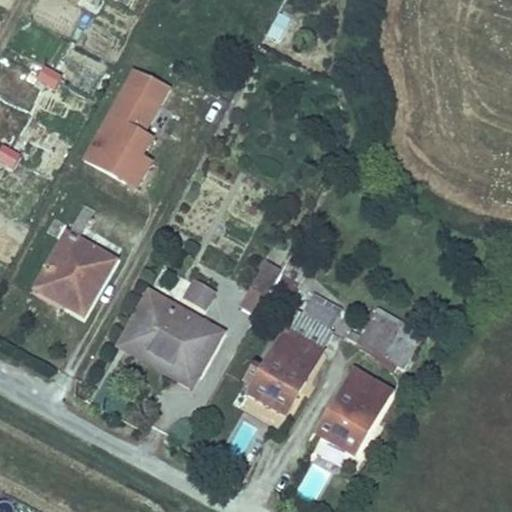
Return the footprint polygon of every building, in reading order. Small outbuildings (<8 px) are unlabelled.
[(280,41),(290,23),(278,17),(269,35),(280,41)] [(147,131),(172,86),(137,66),(83,161),(139,192),(157,159),(144,152),(154,135),(147,131)] [(45,67),(35,81),(53,94),(63,79),(45,67)] [(0,166),(12,173),(20,156),(1,147),(0,149),(0,166)] [(94,214),(85,209),(83,213),(92,218),(94,214)] [(84,317),(115,263),(78,242),(92,218),(83,213),(69,237),(68,236),(41,281),(68,297),(62,306),(84,317)] [(0,278),(4,280),(10,258),(0,255),(0,278)] [(267,299),(282,274),(266,265),(252,291),(267,299)] [(68,297),(41,281),(36,291),(62,306),(68,297)] [(205,310),(213,295),(194,284),(186,299),(205,310)] [(130,343),(156,298),(149,294),(119,348),(192,390),(197,381),(130,343)] [(247,295),(240,310),(256,317),(263,302),(247,295)] [(197,381),(222,336),(156,298),(130,343),(197,381)] [(338,316),(310,300),(302,316),(329,332),(338,316)] [(286,418),(334,334),(329,332),(302,316),(297,313),(249,396),(286,418)] [(404,372),(421,342),(375,315),(362,339),(351,332),(347,339),(383,360),(398,369),(404,372)] [(398,369),(383,360),(380,365),(395,373),(398,369)] [(354,457),(390,395),(354,373),(317,436),(354,457)] [(300,492),(317,502),(333,475),(317,465),(300,492)]
